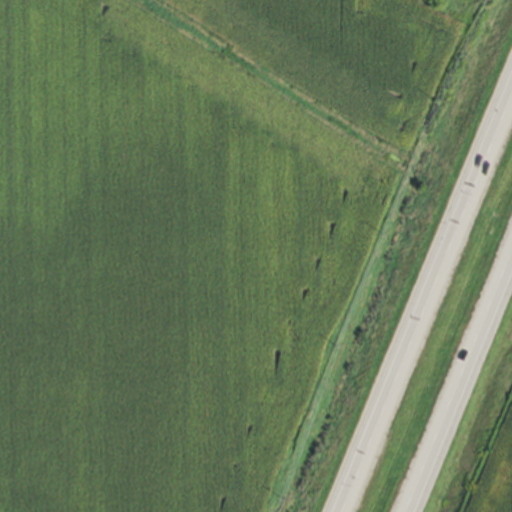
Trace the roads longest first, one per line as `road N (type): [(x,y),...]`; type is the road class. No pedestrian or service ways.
road 1 (trunk): [(511,77),(331,511)]
road 2 (trunk): [(406,511),(511,253)]
